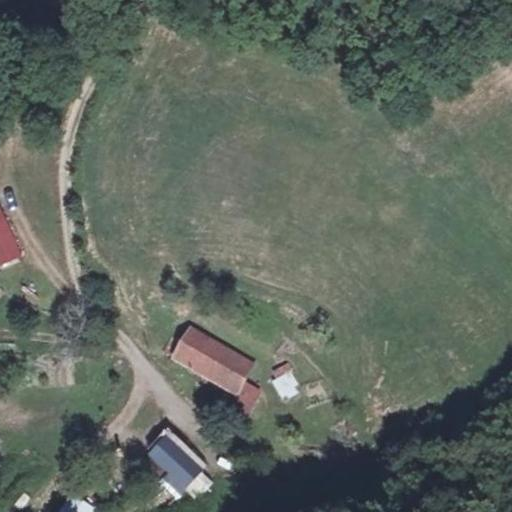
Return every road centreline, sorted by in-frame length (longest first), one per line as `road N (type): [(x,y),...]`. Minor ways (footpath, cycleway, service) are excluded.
road 1 (track): [(142,366),(174,409),(208,434),(304,461),(432,445),(511,418)]
road 2 (track): [(134,0),(78,115),(64,163),(80,291),(142,366)]
road 3 (track): [(38,511),(71,466),(127,419),(142,366)]
road 4 (track): [(6,167),(26,236),(56,280),(80,291)]
